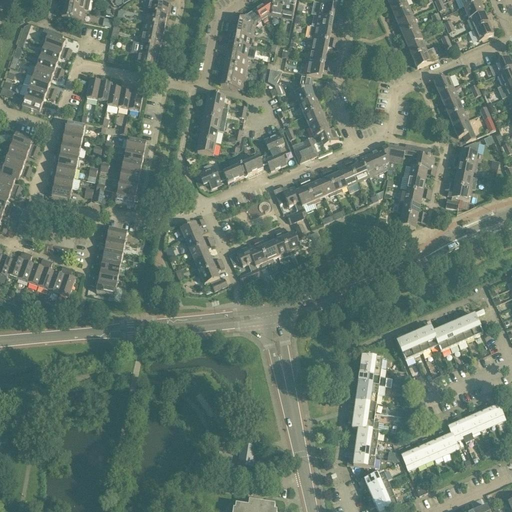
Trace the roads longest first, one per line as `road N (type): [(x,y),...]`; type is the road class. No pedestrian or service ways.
road 1 (tertiary): [(0,342),(272,318)]
road 2 (tertiary): [(272,318),(511,220)]
road 3 (residential): [(356,149),(388,136),(397,94),(411,83),(511,41)]
road 4 (tertiary): [(312,511),(272,318)]
road 5 (residential): [(204,209),(356,149)]
road 6 (residential): [(356,149),(335,94),(354,0)]
road 7 (residential): [(138,221),(164,83)]
road 8 (residential): [(204,209),(185,161),(202,90)]
